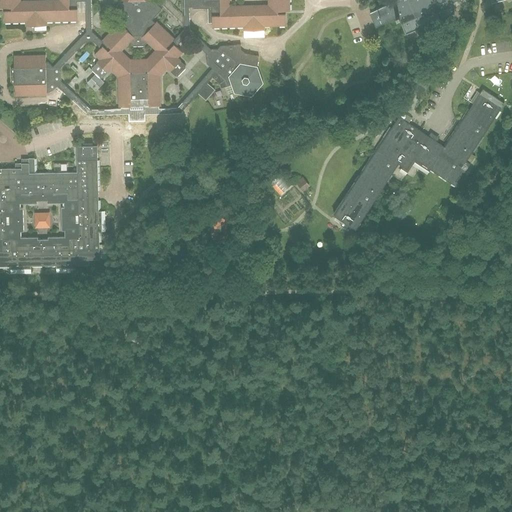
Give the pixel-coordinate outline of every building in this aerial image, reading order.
[(0,0),(0,7),(3,8),(3,22),(25,22),(25,26),(46,26),(46,21),(77,21),(77,12),(77,1),(85,1),(86,12),(86,32),(62,57),(53,67),(46,60),(45,55),(14,55),(14,67),(12,67),(11,68),(11,83),(12,84),(14,84),(14,96),(46,95),(46,88),(47,88),(48,88),(53,83),(66,95),(72,101),(79,107),(86,115),(128,114),(145,114),(145,115),(182,114),(182,112),(198,93),(207,83),(212,77),(220,84),(221,88),(225,87),(233,85),(235,91),(235,92),(251,95),(262,83),(256,67),(259,56),(246,53),(241,50),(241,44),(220,46),(217,49),(210,49),(190,29),(189,20),(189,7),(192,6),(192,8),(211,8),(212,11),(212,27),(243,26),(243,30),(264,30),(264,26),(286,25),(285,11),(289,11),(289,0),(0,0)] [(455,0),(396,0),(370,11),(376,25),(396,16),(399,24),(401,23),(406,34),(454,13),(450,3),(455,0)] [(421,97),(430,84),(421,78),(412,92),(421,97)] [(466,161),(504,103),(483,88),(444,146),(399,116),(334,214),(356,229),(398,164),(407,169),(414,158),(455,185),(470,163),(466,161)] [(100,259),(99,231),(102,231),(101,211),(99,211),(97,145),(76,146),(77,172),(35,173),(34,158),(28,158),(28,163),(21,163),(22,168),(0,168),(0,266),(10,266),(10,268),(31,268),(31,265),(56,265),(56,268),(77,267),(77,265),(89,264),(89,259),(100,259)] [(303,191),(310,186),(302,176),(295,182),(303,191)] [(221,242),(230,236),(230,222),(220,217),(210,222),(211,237),(221,242)]
